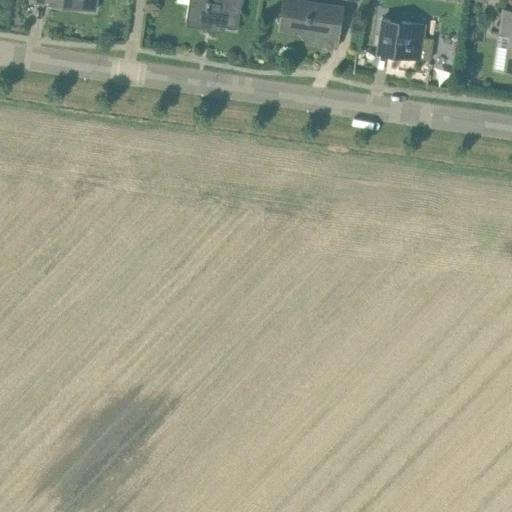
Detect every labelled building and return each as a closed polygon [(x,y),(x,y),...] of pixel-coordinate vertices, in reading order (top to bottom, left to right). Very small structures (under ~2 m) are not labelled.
[(34,0),(34,1),(50,3),(50,0),(56,0),(78,3),(78,8),(95,10),(96,0),(34,0)] [(188,0),(186,20),(188,20),(187,24),(206,26),(207,20),(216,21),(216,24),(237,27),(241,0),(188,0)] [(296,0),(283,0),(282,6),(279,26),(308,30),(307,41),(336,45),(342,7),(296,0)] [(510,34),(505,69),(505,70),(511,70),(511,11),(503,10),(500,33),(510,34)] [(424,24),(381,17),(378,45),(388,46),(388,51),(397,52),(397,54),(429,59),(432,38),(423,37),(424,24)] [(450,85),(451,59),(433,59),(432,84),(450,85)]
